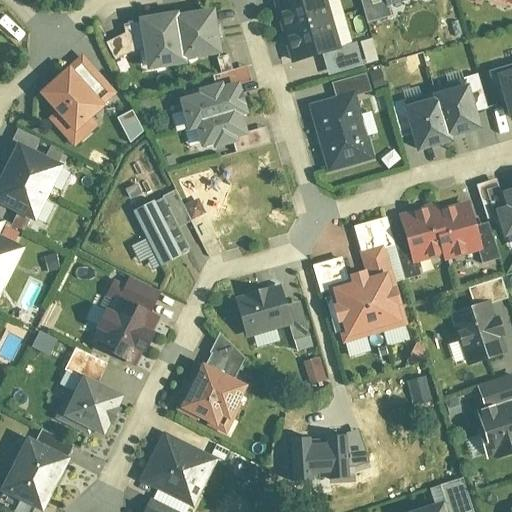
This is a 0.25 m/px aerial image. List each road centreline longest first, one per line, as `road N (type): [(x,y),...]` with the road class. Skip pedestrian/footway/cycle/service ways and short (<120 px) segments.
road 1 (residential): [(317,216),(298,253),(214,278),(98,511)]
road 2 (residential): [(246,0),(317,216)]
road 3 (residential): [(511,160),(317,216)]
